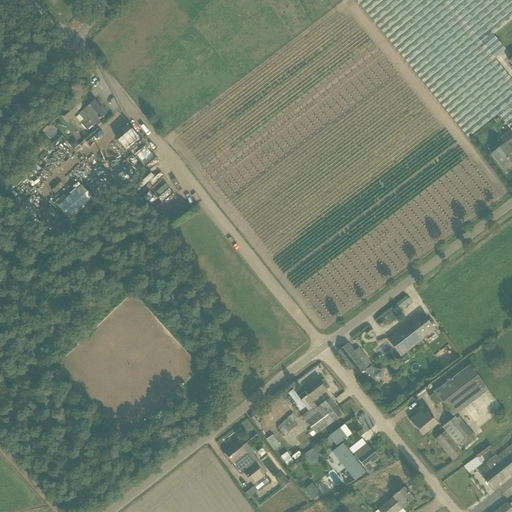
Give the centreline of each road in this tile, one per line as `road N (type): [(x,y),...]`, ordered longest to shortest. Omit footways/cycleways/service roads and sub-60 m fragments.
road 1 (track): [(322,352),(75,37),(36,0)]
road 2 (unclassified): [(114,511),(322,352)]
road 3 (unclassified): [(322,352),(511,203)]
road 4 (unclassified): [(454,511),(322,352)]
road 5 (tertiary): [(0,119),(110,0)]
